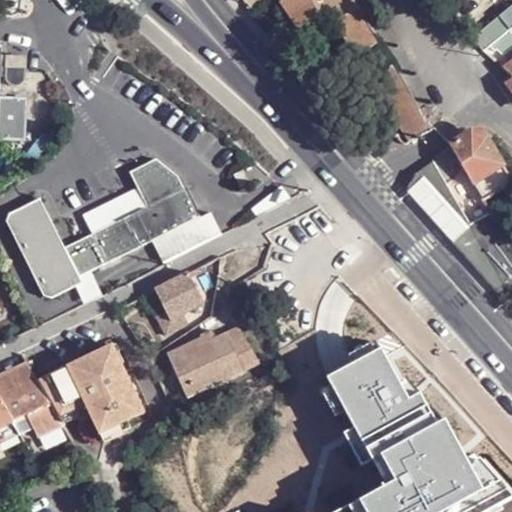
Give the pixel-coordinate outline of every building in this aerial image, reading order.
[(18,11),(20,2),(11,0),(4,0),(4,9),(18,11)] [(239,0),(252,16),(271,0),(239,0)] [(300,32),(327,13),(356,59),(376,45),(349,0),(283,0),(280,3),(300,32)] [(26,56),(2,56),(1,74),(1,77),(7,77),(8,77),(9,68),(25,68),(26,56)] [(392,68),(371,80),(411,143),(431,131),(392,68)] [(0,139),(25,140),(27,98),(6,97),(0,96),(0,139)] [(504,167),(488,139),(487,139),(478,137),(472,132),(451,146),(473,186),(504,167)] [(447,151),(432,162),(433,163),(446,185),(470,224),(485,216),(489,214),(484,203),(473,186),(451,146),(447,151)] [(201,211),(182,172),(159,154),(129,169),(146,204),(67,241),(81,270),(92,265),(152,234),(201,211)] [(446,185),(433,163),(403,186),(416,201),(446,185)] [(484,203),(510,187),(511,184),(511,183),(511,181),(504,167),(473,186),(484,203)] [(251,183),(244,170),(235,175),(242,188),(251,183)] [(446,185),(416,201),(448,236),(468,225),(470,224),(446,185)] [(67,241),(42,192),(9,208),(8,220),(45,293),(54,296),(77,285),(85,281),(81,270),(67,241)] [(234,211),(211,208),(201,211),(152,234),(162,251),(168,261),(224,233),(234,211)] [(487,281),(511,267),(511,253),(489,214),(485,216),(470,224),(468,225),(448,236),(487,281)] [(100,282),(92,265),(81,270),(85,281),(77,285),(80,292),(85,300),(105,292),(100,282)] [(511,267),(487,281),(505,301),(511,295),(511,267)] [(189,272),(156,289),(167,312),(171,321),(162,325),(167,335),(189,323),(185,314),(206,303),(189,272)] [(167,312),(158,316),(162,325),(171,321),(167,312)] [(265,362),(248,327),(230,336),(227,329),(170,356),(189,397),(265,362)] [(132,356),(124,340),(116,344),(123,360),(128,358),(132,356)] [(116,344),(39,380),(61,418),(77,409),(79,413),(89,408),(105,433),(130,420),(152,410),(128,358),(123,360),(116,344)] [(383,346),(327,376),(383,483),(331,511),(483,511),(511,496),(511,493),(479,457),(471,461),(446,418),(437,422),(422,392),(410,397),(383,346)] [(28,361),(0,375),(0,398),(13,420),(26,412),(41,436),(65,423),(61,418),(39,380),(28,362),(28,361)] [(0,426),(13,420),(0,398),(0,426)] [(77,409),(61,418),(65,423),(66,426),(82,417),(79,413),(77,409)] [(110,441),(134,430),(130,420),(105,433),(110,441)]
